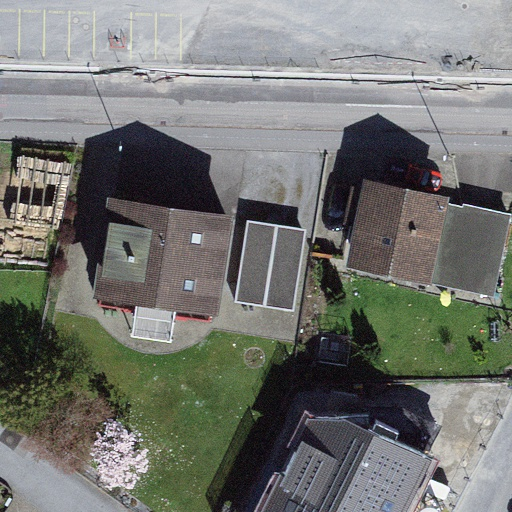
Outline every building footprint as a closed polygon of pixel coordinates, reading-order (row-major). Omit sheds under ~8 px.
[(451,189),(366,171),(348,258),(424,273),(423,280),(496,295),(511,214),(511,209),(464,200),(463,203),(448,200),(451,189)] [(234,206),(106,189),(92,290),(220,307),(234,206)] [(307,226),(247,217),(235,302),(294,311),(307,226)] [(439,410),(299,413),(301,508),(402,506),(401,488),(440,488),(439,410)] [(246,482),(233,511),(270,511),(277,494),(246,482)]
